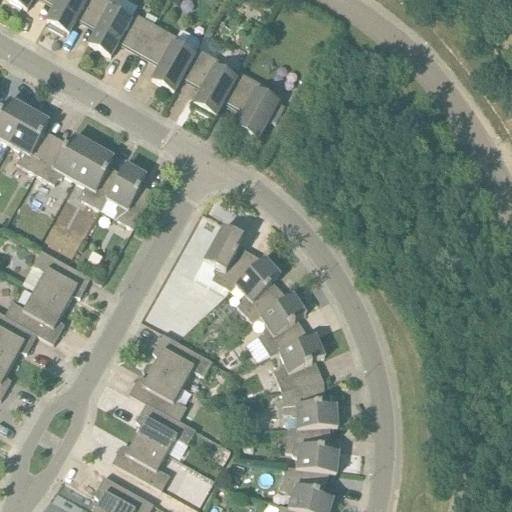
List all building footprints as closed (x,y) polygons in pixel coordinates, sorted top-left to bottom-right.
[(44,0),(49,0),(57,5),(60,0),(5,0),(4,1),(26,14),(33,0),(35,0),(43,4),(44,0)] [(88,22),(99,28),(109,13),(113,5),(112,5),(114,0),(87,0),(86,0),(60,0),(57,5),(46,25),(49,27),(48,30),(63,38),(65,35),(68,37),(76,23),(85,27),(88,22)] [(129,23),(109,13),(99,28),(88,48),(110,61),(118,46),(126,50),(129,45),(142,52),(155,29),(133,17),(129,23)] [(155,29),(142,52),(155,59),(152,64),(159,69),(151,84),(173,96),(182,81),(194,59),(192,59),(196,52),(199,47),(197,43),(183,35),(179,36),(177,40),(155,29)] [(215,119),(223,104),(235,82),(214,71),(218,64),(196,52),(192,59),(194,59),(182,81),(190,86),(193,80),(204,87),(193,107),(197,109),(195,112),(210,120),(212,117),(215,119)] [(239,75),(235,82),(223,104),(232,109),(235,104),(246,110),(235,131),(257,143),(268,123),(275,127),(284,110),(256,95),(260,87),(239,75)] [(4,112),(0,109),(0,143),(9,148),(28,114),(9,103),(4,112)] [(28,114),(9,148),(19,154),(18,158),(19,162),(16,167),(35,178),(56,141),(43,134),(48,125),(28,114)] [(56,141),(35,178),(54,189),(57,184),(61,182),(63,179),(74,185),(93,150),(74,139),(69,149),(56,141)] [(93,150),(74,185),(84,191),(82,194),(84,199),(81,204),(100,215),(107,203),(106,203),(120,177),(107,170),(113,161),(93,150)] [(125,168),(120,177),(106,203),(107,203),(117,209),(115,213),(116,217),(113,222),(133,233),(153,196),(140,188),(145,179),(125,168)] [(235,290),(262,264),(238,251),(243,241),(223,230),(203,265),(215,272),(213,275),(214,279),(211,284),(230,295),(235,290)] [(44,276),(34,295),(65,312),(72,300),(80,302),(90,283),(41,255),(32,270),(44,276)] [(264,262),(262,264),(235,290),(243,299),(241,302),(240,306),(236,310),(252,327),(260,322),(287,303),(272,286),(279,279),(264,262)] [(65,312),(34,295),(24,313),(12,306),(4,320),(37,340),(53,349),(64,330),(58,324),(65,312)] [(287,303),(260,322),(266,331),(263,334),(262,338),(257,341),(270,361),(279,357),(309,343),(296,324),(305,318),(293,299),(287,303)] [(26,358),(37,340),(4,320),(0,317),(0,361),(12,368),(19,356),(26,358)] [(157,363),(152,372),(183,390),(192,375),(203,381),(212,366),(162,339),(152,357),(157,363)] [(309,343),(279,357),(283,368),(280,369),(278,373),(272,376),(281,396),(323,387),(314,365),(324,361),(315,340),(309,343)] [(12,368),(0,361),(0,404),(11,385),(5,380),(12,368)] [(183,390),(152,372),(146,382),(139,381),(128,399),(145,408),(178,427),(179,425),(186,412),(174,405),(183,390)] [(323,387),(281,396),(283,419),(289,419),(292,422),(296,422),(297,433),(330,432),(337,432),(336,409),(325,410),(323,387)] [(195,435),(179,425),(178,427),(145,408),(135,425),(141,431),(135,441),(166,458),(175,443),(187,450),(195,435)] [(330,432),(297,433),(287,434),(284,457),(290,457),(293,461),(297,461),(296,473),(328,478),(335,479),(338,456),(327,455),(330,432)] [(166,458),(135,441),(130,451),(122,449),(121,451),(112,467),(161,495),(169,480),(158,474),(166,458)] [(253,442),(241,442),(241,456),(253,457),(253,442)] [(328,478),(296,473),(286,472),(280,494),(285,496),(288,500),(291,501),(288,511),(329,511),(333,503),(322,500),(328,478)] [(95,511),(151,511),(153,509),(104,481),(94,500),(99,505),(95,511)]
